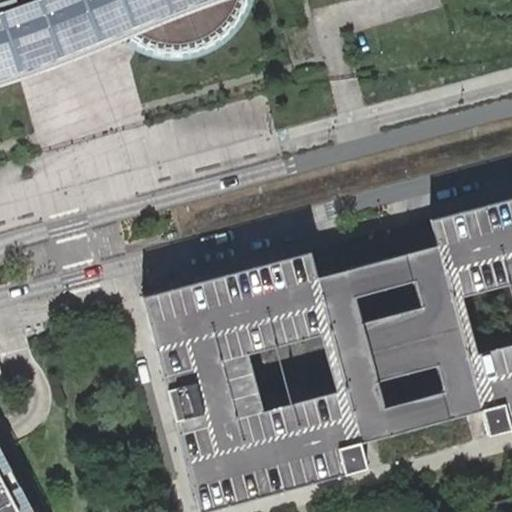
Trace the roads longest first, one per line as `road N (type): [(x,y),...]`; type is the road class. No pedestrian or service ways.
road 1 (residential): [(511,107),(0,245)]
road 2 (residential): [(0,298),(511,161)]
